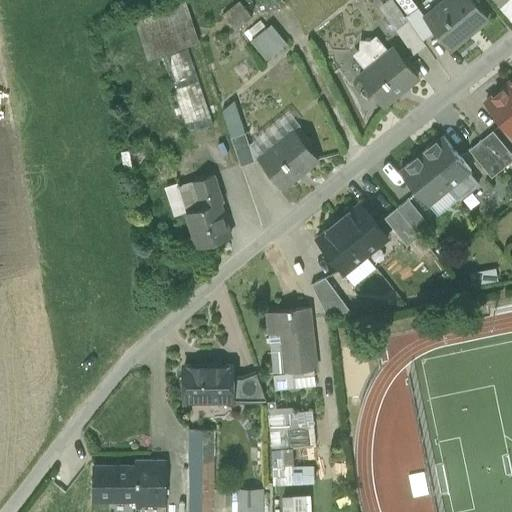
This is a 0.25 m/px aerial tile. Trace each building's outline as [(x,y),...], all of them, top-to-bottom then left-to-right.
[(233,0),(220,11),(233,27),(248,15),(236,0),(233,0)] [(487,17),(473,0),(444,0),(425,15),(425,16),(436,30),(450,47),(487,17)] [(511,0),(494,0),(511,20),(511,0)] [(142,57),(196,42),(184,2),(131,17),(142,57)] [(425,15),(418,6),(405,15),(408,19),(422,39),(436,30),(425,16),(425,15)] [(261,16),(241,32),(263,59),(283,43),(261,16)] [(422,39),(408,19),(396,29),(413,54),(425,44),(422,39)] [(394,46),(387,52),(375,38),(370,42),(362,41),(361,49),(356,54),(367,68),(359,75),(383,105),(418,76),(394,46)] [(189,48),(164,56),(189,133),(214,124),(189,48)] [(511,90),(507,84),(485,102),(511,134),(511,90)] [(231,100),(217,104),(226,134),(240,130),(231,100)] [(294,130),(259,158),(282,187),(317,159),(294,130)] [(511,160),(511,153),(492,130),(480,139),(503,167),(511,160)] [(245,132),(231,137),(240,164),(254,160),(245,132)] [(471,170),(443,136),(421,153),(449,187),(471,170)] [(503,167),(480,139),(469,149),(491,177),(503,167)] [(449,187),(421,153),(400,171),(427,205),(449,187)] [(213,173),(194,180),(203,206),(219,201),(220,202),(223,201),(213,173)] [(194,180),(178,186),(187,212),(203,206),(194,180)] [(203,206),(187,212),(200,247),(231,236),(220,202),(219,201),(203,206)] [(387,237),(360,203),(338,221),(366,255),(387,237)] [(419,236),(396,208),(384,217),(407,245),(419,236)] [(366,255),(338,221),(317,238),(344,272),(366,255)] [(494,267),(470,269),(471,283),(495,281),(494,267)] [(325,276),(311,283),(327,316),(350,310),(325,276)] [(308,306),(267,311),(273,373),(315,368),(308,306)] [(232,364),(184,364),(184,400),(232,400),(232,376),(232,364)] [(256,371),(242,376),(232,376),(232,400),(266,400),(256,371)] [(312,410),(289,413),(293,447),(316,445),(312,410)] [(186,427),(184,511),(262,511),(263,486),(212,486),(213,428),(186,427)] [(267,447),(269,484),(312,482),(311,462),(288,463),(287,446),(267,447)] [(136,466),(94,466),(93,497),(136,498),(136,488),(150,488),(151,460),(136,460),(136,466)] [(278,493),(278,511),(308,511),(308,492),(278,493)]
